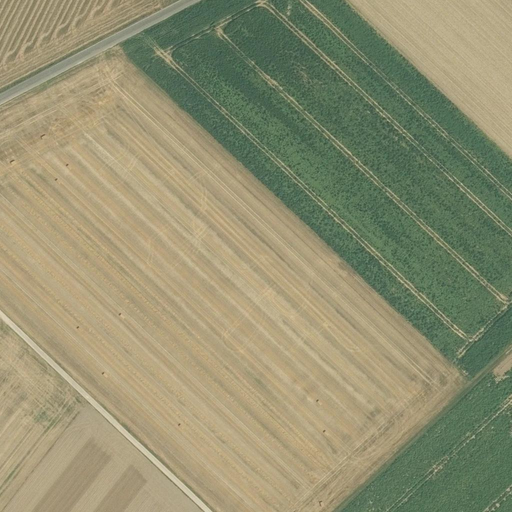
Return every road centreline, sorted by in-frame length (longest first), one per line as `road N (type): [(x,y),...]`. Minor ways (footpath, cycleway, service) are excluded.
road 1 (track): [(208,511),(0,313)]
road 2 (track): [(335,511),(511,348)]
road 3 (residential): [(192,0),(0,99)]
